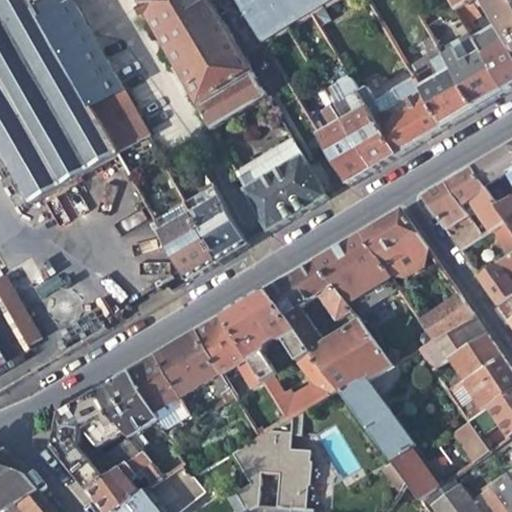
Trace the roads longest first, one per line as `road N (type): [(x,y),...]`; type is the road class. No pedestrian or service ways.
road 1 (residential): [(3,420),(398,188)]
road 2 (unknown): [(268,240),(127,13)]
road 3 (residential): [(511,349),(398,188)]
road 4 (residential): [(398,188),(511,121)]
